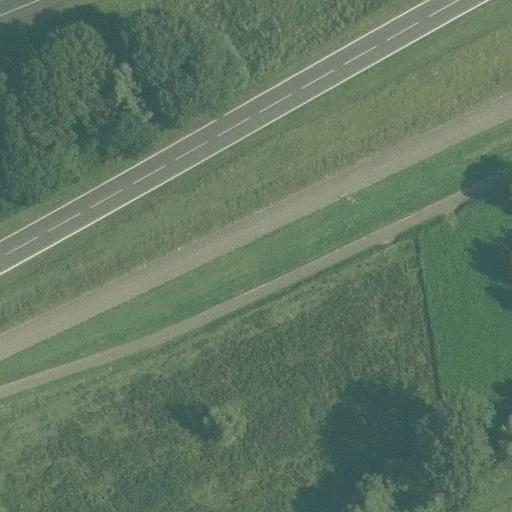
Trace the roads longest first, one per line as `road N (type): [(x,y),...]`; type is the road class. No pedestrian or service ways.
road 1 (unclassified): [(511,104),(0,349)]
road 2 (unclassified): [(511,170),(206,317),(0,393)]
road 3 (secondary): [(0,256),(460,0)]
